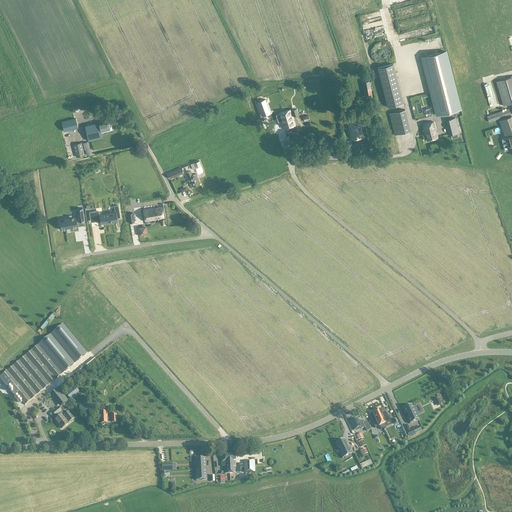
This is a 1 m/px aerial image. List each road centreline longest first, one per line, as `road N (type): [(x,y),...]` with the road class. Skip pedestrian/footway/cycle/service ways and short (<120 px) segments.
road 1 (unclassified): [(0,447),(262,440),(387,387)]
road 2 (unclassified): [(398,155),(296,159),(292,173),(479,342)]
road 3 (unclassified): [(387,387),(211,233)]
road 4 (residential): [(84,255),(211,233)]
